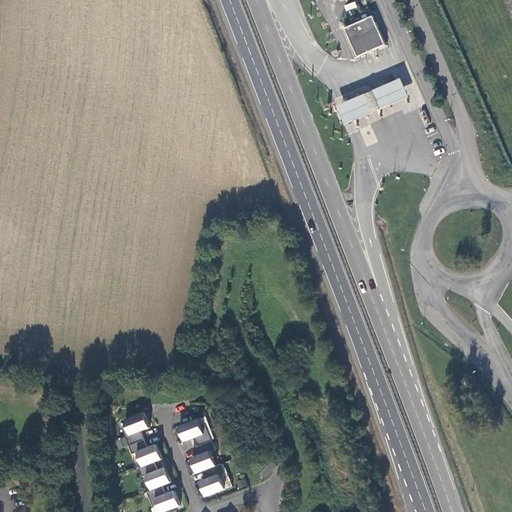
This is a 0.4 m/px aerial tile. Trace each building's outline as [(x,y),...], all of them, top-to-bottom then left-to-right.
[(346,11),(357,8),(355,2),(344,5),(346,11)] [(356,61),(386,47),(372,16),(342,30),(356,61)] [(343,124),(407,98),(400,80),(336,106),(343,124)] [(145,413),(125,421),(128,428),(124,430),(133,455),(138,453),(144,467),(140,469),(143,477),(147,476),(153,490),(148,492),(154,508),(159,506),(161,511),(165,511),(181,506),(175,491),(167,495),(163,486),(172,483),(166,468),(158,471),(155,463),(163,460),(157,445),(148,448),(145,440),(142,432),(150,428),(145,413)] [(180,427),(186,442),(194,439),(201,455),(192,459),(198,473),(207,470),(210,479),(201,482),(207,497),(226,489),(220,475),(225,473),(222,464),(217,466),(211,452),(216,450),(213,441),(207,425),(202,427),(199,420),(180,427)] [(117,439),(117,448),(127,447),(126,438),(117,439)] [(245,478),(236,481),(239,489),(248,486),(245,478)]
